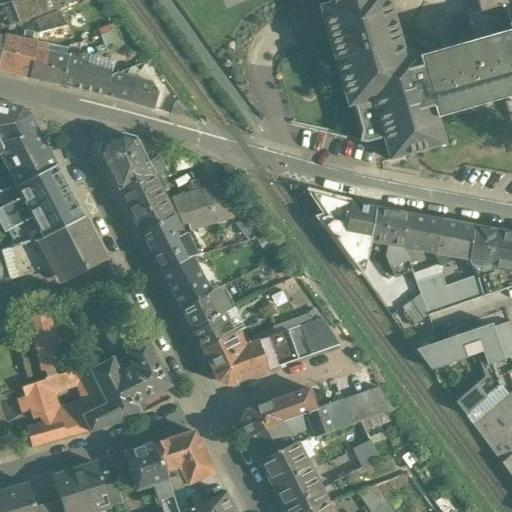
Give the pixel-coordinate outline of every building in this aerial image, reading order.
[(16,0),(11,2),(19,23),(76,0),(16,0)] [(419,57),(418,54),(405,58),(392,12),(388,0),(333,0),(335,3),(319,7),(325,27),(348,107),(354,105),(361,130),(358,142),(366,144),(383,139),(389,160),(444,145),(437,119),(511,97),(511,0),(463,0),(468,16),(510,4),(511,11),(511,30),(475,41),(419,57)] [(511,11),(510,4),(468,16),(475,41),(511,30),(511,11)] [(60,12),(36,21),(38,34),(66,26),(60,12)] [(22,39),(5,36),(4,39),(0,58),(0,71),(29,78),(37,42),(32,41),(33,33),(24,31),(22,39)] [(111,31),(100,35),(102,41),(113,37),(111,31)] [(67,57),(46,52),(48,45),(37,42),(29,78),(62,86),(68,57),(67,57)] [(112,65),(96,61),(95,65),(83,62),(83,64),(79,63),(81,56),(68,54),(67,57),(68,57),(62,86),(105,96),(109,77),(112,65)] [(145,63),(117,74),(134,79),(152,83),(156,78),(145,63)] [(134,79),(117,74),(109,77),(105,96),(128,102),(134,79)] [(152,83),(134,79),(128,102),(153,109),(157,92),(152,83)] [(22,108),(20,107),(20,108),(0,102),(0,145),(2,148),(0,148),(0,156),(16,187),(17,186),(56,166),(56,165),(55,165),(30,115),(30,114),(29,114),(21,108),(22,108)] [(122,135),(102,144),(99,152),(119,190),(150,176),(150,177),(153,176),(154,179),(164,176),(155,159),(147,163),(135,139),(122,135)] [(56,166),(17,186),(25,202),(20,205),(25,215),(30,212),(37,226),(44,239),(83,218),(56,166)] [(150,176),(119,190),(141,233),(174,217),(226,202),(213,183),(209,184),(207,177),(180,186),(183,196),(172,199),(175,208),(170,210),(154,179),(153,176),(150,177),(150,176)] [(376,209),(350,204),(312,194),(327,217),(320,219),(354,266),(362,260),(366,261),(370,242),(376,209)] [(174,217),(141,233),(162,273),(191,257),(197,256),(196,255),(185,234),(182,236),(179,231),(183,228),(182,225),(187,223),(189,230),(237,216),(226,202),(174,217)] [(409,215),(376,209),(370,242),(382,245),(379,259),(388,280),(393,277),(411,270),(402,248),(403,248),(409,215)] [(249,214),(241,221),(235,223),(247,241),(263,234),(249,214)] [(441,221),(409,215),(403,248),(435,254),(441,221)] [(44,239),(31,245),(29,243),(2,251),(10,279),(53,267),(59,279),(82,267),(85,272),(105,261),(105,259),(103,260),(90,235),(92,234),(83,218),(44,239)] [(473,227),(441,221),(435,254),(468,261),(473,227)] [(37,226),(31,229),(36,241),(44,239),(37,226)] [(491,274),(482,277),(487,296),(500,291),(495,273),(495,270),(492,269),(499,232),(473,227),(468,261),(473,271),(483,267),(489,268),(491,274)] [(511,234),(499,232),(492,269),(495,270),(511,273),(511,234)] [(2,251),(0,251),(0,282),(10,279),(2,251)] [(191,257),(162,273),(180,308),(210,293),(210,292),(198,270),(208,265),(202,253),(196,255),(197,256),(191,257)] [(424,266),(411,271),(416,284),(429,279),(427,273),(425,268),(424,266)] [(511,273),(495,270),(495,273),(500,291),(511,287),(511,273)] [(477,275),(450,284),(449,281),(445,282),(444,282),(452,308),(483,297),(477,275)] [(444,279),(417,288),(428,316),(452,308),(444,282),(445,282),(444,279)] [(210,293),(180,308),(191,330),(224,313),(224,314),(230,310),(219,288),(210,292),(210,293)] [(321,318),(301,291),(294,296),(312,321),(321,318)] [(48,312),(28,317),(42,372),(53,369),(61,367),(57,350),(59,346),(60,342),(60,339),(59,337),(58,334),(56,332),(54,330),(52,329),(48,312)] [(224,313),(191,330),(203,351),(235,334),(234,334),(224,314),(224,313)] [(339,346),(321,318),(312,321),(299,326),(310,356),(339,346)] [(477,320),(455,328),(457,336),(480,328),(477,320)] [(511,327),(510,322),(497,326),(508,358),(511,356),(511,327)] [(457,336),(416,350),(431,370),(477,354),(485,377),(456,403),(466,416),(501,386),(493,364),(504,360),(493,328),(492,324),(480,328),(457,336)] [(260,340),(258,341),(268,371),(310,356),(299,326),(260,340)] [(508,358),(497,326),(493,328),(504,360),(508,358)] [(170,386),(141,330),(125,339),(130,349),(111,359),(134,404),(170,386)] [(235,334),(203,351),(218,382),(226,385),(268,371),(258,341),(260,340),(258,336),(250,339),(251,343),(245,345),(238,332),(234,334),(235,334)] [(106,404),(81,416),(84,420),(63,426),(67,439),(90,432),(90,433),(116,424),(140,415),(134,404),(111,359),(89,371),(90,373),(106,404)] [(55,375),(53,369),(45,371),(47,378),(45,378),(45,380),(22,388),(32,420),(41,417),(43,422),(61,417),(63,426),(84,420),(81,416),(106,404),(90,373),(87,374),(84,367),(58,376),(57,375),(55,375)] [(378,388),(353,396),(361,421),(393,410),(378,388)] [(308,389),(244,411),(240,422),(247,437),(280,422),(306,413),(316,410),(308,389)] [(511,392),(473,426),(480,435),(511,406),(511,392)] [(353,396),(331,404),(332,404),(324,407),(332,431),(332,432),(362,422),(361,421),(353,396)] [(511,406),(480,435),(503,465),(511,456),(511,406)] [(316,410),(306,413),(312,428),(315,437),(332,431),(324,407),(316,410)] [(393,410),(361,421),(362,422),(366,430),(399,418),(393,410)] [(280,422),(247,437),(260,462),(292,445),(293,444),(288,434),(303,429),(304,431),(312,428),(306,413),(280,422)] [(43,422),(26,427),(32,449),(67,439),(63,426),(61,417),(43,422)] [(194,432),(151,445),(166,473),(179,468),(187,486),(215,473),(194,432)] [(373,438),(354,448),(363,466),(382,456),(373,438)] [(295,444),(292,445),(260,462),(286,511),(302,511),(325,501),(295,444)] [(151,445),(124,454),(128,467),(127,467),(131,480),(133,480),(137,491),(154,485),(162,511),(177,511),(171,491),(166,473),(151,445)] [(511,456),(503,465),(511,478),(511,456)] [(96,465),(52,477),(59,500),(62,511),(97,511),(109,508),(103,487),(96,465)] [(179,468),(166,473),(171,491),(187,486),(179,468)] [(115,483),(103,487),(109,508),(122,504),(115,483)] [(28,485),(0,492),(0,511),(36,511),(35,507),(28,485)] [(391,511),(375,485),(357,491),(360,495),(358,496),(369,511),(391,511)] [(234,511),(225,493),(190,510),(190,511),(234,511)] [(62,511),(59,500),(48,503),(50,511),(62,511)] [(325,501),(302,511),(334,511),(326,501),(325,501)] [(50,511),(48,503),(35,507),(36,511),(50,511)]
